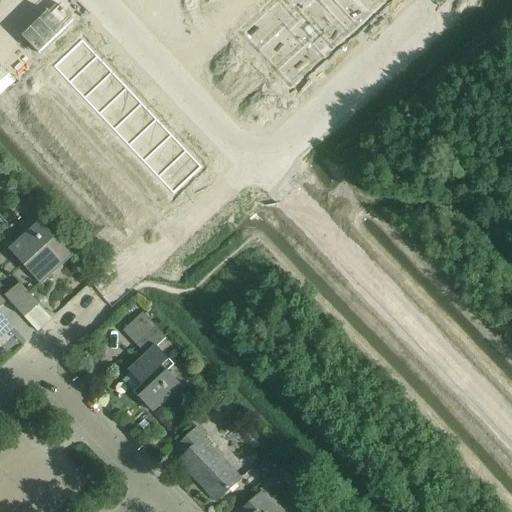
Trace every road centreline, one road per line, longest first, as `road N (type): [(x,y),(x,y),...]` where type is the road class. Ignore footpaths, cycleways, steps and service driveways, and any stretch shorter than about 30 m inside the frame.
road 1 (residential): [(261,161),(511,430)]
road 2 (residential): [(32,365),(261,161)]
road 3 (residential): [(439,0),(261,161)]
road 4 (residential): [(149,487),(32,365)]
road 5 (residential): [(171,66),(261,161)]
